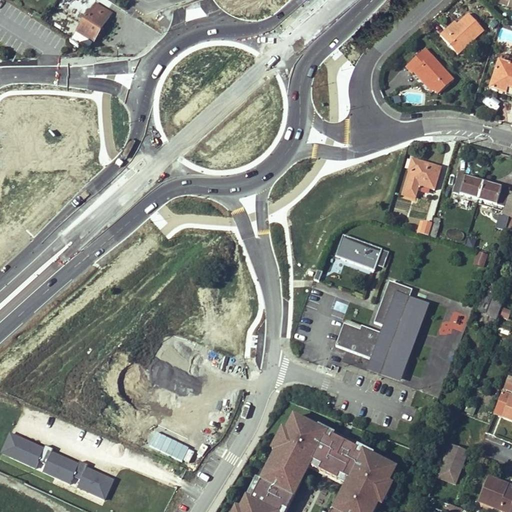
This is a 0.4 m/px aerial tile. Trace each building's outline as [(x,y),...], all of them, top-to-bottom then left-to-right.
[(511,0),(500,0),(499,4),(511,8),(511,0)] [(92,14),(90,12),(77,32),(94,43),(111,15),(97,6),(92,14)] [(0,39),(7,44),(22,22),(0,7),(0,39)] [(449,33),(446,30),(441,36),(458,55),(484,31),(470,14),(458,25),(449,33)] [(455,22),(446,30),(449,33),(458,25),(455,22)] [(511,42),(511,32),(504,28),(499,36),(511,42)] [(423,63),(432,55),(426,49),(418,56),(423,63)] [(416,71),(434,91),(438,95),(454,81),(432,55),(423,63),(418,56),(406,68),(412,75),(414,74),(416,71)] [(503,56),(501,64),(508,66),(510,58),(503,56)] [(511,67),(508,66),(501,64),(499,63),(491,91),(511,97),(511,67)] [(432,93),(434,91),(416,71),(414,74),(432,93)] [(409,172),(411,173),(416,174),(419,164),(411,162),(409,172)] [(416,174),(411,173),(407,188),(403,201),(416,205),(420,192),(421,188),(434,192),(440,170),(419,164),(416,174)] [(478,201),(479,201),(484,185),(483,184),(458,177),(453,194),(478,201)] [(484,185),(479,201),(504,209),(509,192),(484,185)] [(511,192),(509,192),(504,209),(501,216),(511,219),(511,217),(511,192)] [(505,232),(508,218),(498,217),(496,230),(505,232)] [(440,220),(434,219),(432,226),(429,238),(435,239),(440,220)] [(429,238),(432,226),(424,224),(421,223),(417,235),(421,236),(429,238)] [(378,276),(386,254),(342,238),(334,260),(378,276)] [(488,253),(479,251),(476,263),(485,266),(488,253)] [(342,276),(352,278),(354,271),(344,268),(342,276)] [(411,287),(389,279),(371,328),(344,320),(334,342),(370,356),(365,366),(400,380),(428,302),(408,294),(411,287)] [(476,315),(497,320),(501,302),(481,297),(476,315)] [(453,309),(445,324),(462,333),(470,317),(453,309)] [(499,318),(508,321),(510,311),(502,309),(499,318)] [(511,397),(502,393),(497,406),(493,415),(511,421),(511,397)] [(386,483),(393,468),(370,457),(371,454),(355,446),(356,444),(333,432),(332,433),(316,426),(315,428),(292,417),(284,432),(281,430),(270,451),(274,452),(259,482),(256,480),(246,500),(250,502),(244,511),(279,511),(306,460),(347,480),(336,500),(341,502),(338,508),(333,506),(329,511),(325,510),(324,511),(370,511),(375,503),(380,505),(390,485),(386,483)] [(0,452),(105,500),(115,479),(9,431),(0,449),(0,452)] [(467,454),(448,447),(436,478),(454,485),(467,454)] [(504,491),(507,486),(488,479),(479,503),(504,511),(511,511),(511,491),(510,491),(508,490),(507,492),(504,491)] [(51,511),(0,487),(0,510),(4,511),(51,511)]
